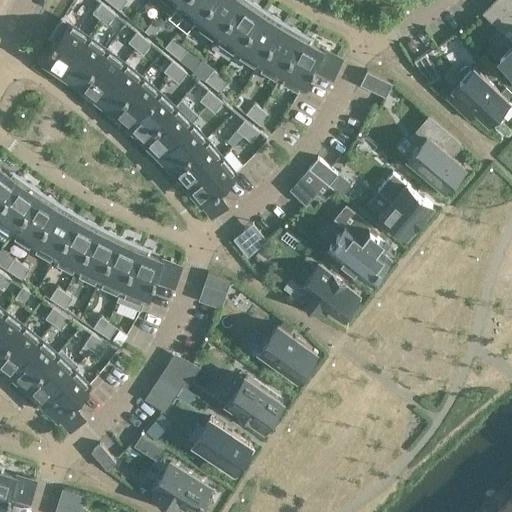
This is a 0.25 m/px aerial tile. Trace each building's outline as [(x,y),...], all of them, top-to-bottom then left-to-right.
[(113,0),(112,2),(119,8),(126,0),(113,0)] [(183,11),(196,21),(212,0),(181,0),(177,5),(183,11)] [(203,26),(216,36),(241,0),(212,0),(196,21),(203,26)] [(223,41),(237,50),(264,9),(253,2),(250,6),(243,0),(242,0),(241,0),(216,36),(223,41)] [(511,26),(511,50),(505,57),(502,54),(501,56),(511,66),(511,0),(501,0),(488,14),(501,27),(507,21),(511,26)] [(92,11),(100,17),(108,7),(101,1),(92,11)] [(108,7),(100,17),(107,23),(116,13),(108,7)] [(243,55),(257,63),(283,21),(272,15),(270,19),(262,13),(264,9),(237,50),(243,55)] [(57,66),(63,71),(89,34),(71,22),(63,17),(50,35),(55,39),(53,42),(55,44),(45,59),(57,66)] [(144,29),(152,35),(160,24),(153,18),(144,29)] [(264,68),(278,76),(303,33),(292,27),(290,31),(281,26),(284,22),(283,21),(257,63),(264,68)] [(128,40),(135,46),(144,36),(137,30),(128,40)] [(303,33),(278,76),(293,84),(303,89),(312,69),(314,70),(316,66),(333,74),(340,57),(327,51),(314,44),(301,37),(304,33),(303,33)] [(68,79),(78,86),(107,47),(101,42),(89,34),(63,71),(70,75),(68,79)] [(164,45),(172,51),(180,41),(173,35),(164,45)] [(144,36),(135,46),(143,52),(151,42),(144,36)] [(180,41),(172,51),(179,57),(188,47),(180,41)] [(91,90),(97,95),(125,60),(113,51),(107,47),(78,86),(88,94),(91,90)] [(439,75),(425,52),(414,60),(422,72),(423,72),(430,81),(439,75)] [(164,69),(171,75),(180,64),(173,58),(164,69)] [(101,104),(111,112),(142,74),(131,65),(125,60),(97,95),(104,100),(101,104)] [(180,64),(171,75),(179,81),(187,70),(180,64)] [(499,110),(509,99),(474,65),(453,87),(454,88),(447,95),(470,116),(477,109),(489,121),(499,110)] [(205,78),(213,84),(221,74),(214,68),(205,78)] [(385,95),(392,82),(367,69),(360,83),(385,95)] [(123,117),(129,122),(159,89),(148,79),(142,74),(111,112),(120,120),(123,117)] [(221,74),(213,84),(220,90),(229,80),(221,74)] [(199,97),(206,103),(215,93),(207,87),(199,97)] [(132,131),(141,140),(175,103),(169,99),(159,89),(129,122),(135,128),(132,131)] [(215,93),(206,103),(214,109),(222,99),(215,93)] [(159,151),(198,113),(182,96),(141,140),(150,148),(154,145),(159,151)] [(246,111),(254,117),(262,107),(255,101),(246,111)] [(262,107),(254,117),(261,123),(269,113),(262,107)] [(162,160),(170,169),(206,136),(192,121),(199,114),(198,113),(159,151),(165,157),(162,160)] [(454,137),(429,115),(412,135),(420,142),(408,156),(446,188),(449,184),(451,186),(463,172),(461,170),(465,165),(451,154),(460,144),(461,143),(454,137)] [(235,127),(243,133),(251,122),(244,116),(235,127)] [(251,122),(243,133),(250,139),(259,128),(251,122)] [(182,176),(188,182),(221,153),(216,147),(206,136),(170,169),(179,179),(182,176)] [(221,153),(188,182),(212,213),(227,203),(217,190),(221,187),(219,185),(237,172),(226,159),(221,153)] [(318,157),(309,168),(329,184),(332,187),(342,195),(352,184),(338,173),(318,157)] [(0,204),(18,180),(5,171),(0,166),(0,204)] [(332,187),(329,184),(309,168),(301,178),(324,197),(332,187)] [(377,188),(391,200),(381,212),(407,233),(414,225),(424,214),(423,213),(432,203),(407,181),(406,182),(393,170),(377,188)] [(0,204),(0,222),(12,230),(39,190),(29,182),(26,186),(18,180),(0,204)] [(12,230),(33,244),(59,202),(48,195),(45,199),(37,194),(40,190),(39,190),(12,230)] [(33,244),(55,257),(79,214),(67,208),(65,211),(57,207),(59,203),(59,202),(33,244)] [(329,245),(371,279),(388,257),(378,249),(384,242),(375,234),(378,230),(346,204),(336,217),(346,225),(329,245)] [(55,257),(76,268),(99,225),(87,219),(85,223),(77,218),(79,214),(55,257)] [(250,250),(270,234),(257,217),(236,233),(250,250)] [(76,268),(99,279),(120,235),(108,230),(106,234),(97,229),(99,225),(76,268)] [(117,299),(141,245),(129,239),(127,244),(118,240),(120,236),(120,235),(99,279),(121,290),(117,299)] [(141,245),(117,299),(141,308),(153,279),(155,280),(157,276),(174,282),(180,265),(140,249),(141,245)] [(7,268),(15,273),(22,262),(14,256),(7,268)] [(22,262),(15,273),(22,278),(30,267),(22,262)] [(284,286),(317,312),(323,305),(340,318),(359,294),(320,263),(302,286),(290,277),(284,286)] [(204,282),(227,290),(231,279),(208,271),(204,282)] [(3,272),(0,276),(0,286),(4,289),(11,277),(3,272)] [(30,290),(22,284),(14,296),(22,301),(30,290)] [(49,297),(57,302),(65,291),(57,285),(49,297)] [(65,291),(57,302),(65,307),(73,296),(65,291)] [(45,316),(52,321),(60,310),(52,305),(45,316)] [(0,352),(24,323),(11,313),(5,309),(0,316),(0,352)] [(60,310),(52,321),(60,327),(68,316),(60,310)] [(95,328),(103,333),(111,322),(103,316),(95,328)] [(111,322),(103,333),(111,338),(119,327),(111,322)] [(6,365),(12,370),(41,337),(35,332),(24,323),(0,352),(0,366),(3,369),(6,365)] [(259,349),(276,361),(274,364),(285,372),(287,369),(298,377),(304,369),(305,368),(304,368),(317,351),(300,338),(299,337),(299,338),(278,323),(269,335),(268,335),(268,336),(259,349)] [(84,343),(92,348),(100,337),(92,332),(84,343)] [(15,379),(25,388),(57,351),(41,337),(12,370),(18,376),(15,379)] [(100,337),(92,348),(100,354),(108,342),(100,337)] [(57,351),(25,388),(34,396),(37,393),(42,398),(74,367),(79,363),(61,346),(57,351)] [(167,364),(160,374),(180,388),(187,377),(167,364)] [(74,367),(42,398),(57,413),(70,427),(84,415),(73,403),(76,400),(75,398),(90,382),(74,367)] [(160,374),(153,385),(173,398),(180,388),(160,374)] [(245,374),(227,401),(264,426),(282,399),(245,374)] [(210,416),(193,441),(235,469),(243,457),(246,459),(254,447),(251,445),(252,443),(233,431),(233,430),(224,424),(224,425),(210,416)] [(100,442),(91,450),(107,468),(116,460),(100,442)] [(157,489),(153,495),(177,510),(181,504),(194,511),(210,486),(170,461),(153,487),(157,489)] [(0,511),(2,511),(8,496),(11,496),(12,492),(29,497),(35,480),(21,476),(8,472),(0,469),(0,511)] [(511,511),(511,502),(509,499),(493,511),(511,511)] [(58,502),(55,511),(79,511),(80,509),(58,502)]
